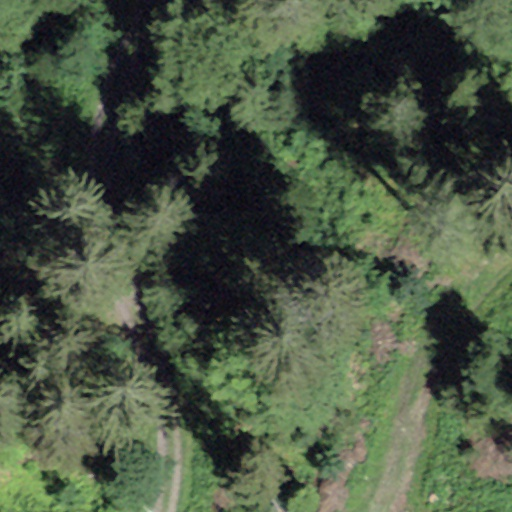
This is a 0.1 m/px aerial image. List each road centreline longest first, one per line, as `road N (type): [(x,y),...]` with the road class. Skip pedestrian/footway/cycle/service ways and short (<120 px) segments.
road 1 (track): [(157,0),(117,73),(97,192),(117,282),(174,416),(157,511)]
road 2 (track): [(365,511),(425,383),(482,284),(511,249)]
